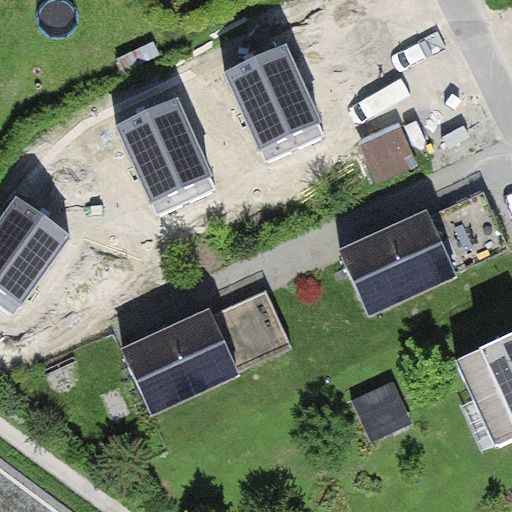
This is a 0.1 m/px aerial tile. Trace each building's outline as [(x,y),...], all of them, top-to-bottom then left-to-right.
[(286,48),(228,75),(270,164),(328,138),(286,48)] [(177,100),(119,127),(161,217),(219,190),(177,100)] [(381,120),(392,157),(427,147),(415,110),(381,120)] [(376,315),(511,251),(511,236),(485,179),(343,245),(376,315)] [(20,201),(0,229),(0,305),(16,317),(72,238),(20,201)] [(267,282),(125,345),(154,412),(297,349),(267,282)] [(511,337),(463,360),(501,442),(511,437),(511,337)] [(376,434),(406,425),(394,386),(364,395),(376,434)]
